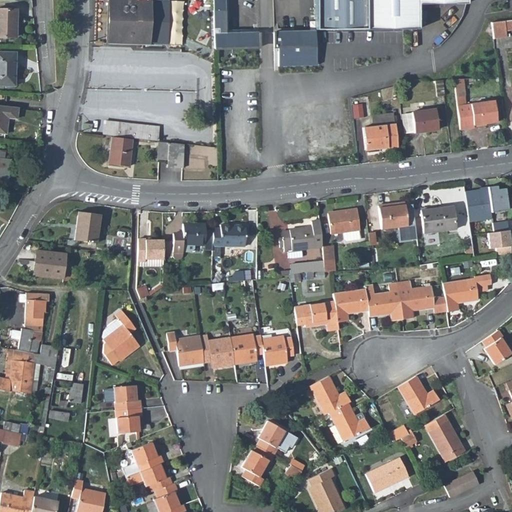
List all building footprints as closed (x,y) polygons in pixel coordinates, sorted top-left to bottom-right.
[(107,0),(106,43),(148,44),(149,0),(107,0)] [(224,0),(212,0),(214,48),(258,47),(258,33),(225,34),(224,0)] [(278,0),(278,15),(300,15),(300,0),(278,0)] [(314,0),(315,21),(315,30),(366,29),(419,29),(419,6),(467,4),(467,0),(314,0)] [(17,12),(0,10),(0,37),(16,39),(17,12)] [(507,32),(511,31),(511,19),(491,23),(493,40),(507,38),(507,32)] [(316,46),(315,30),(315,21),(309,21),(309,31),(273,32),(274,47),(278,47),(278,66),(316,65),(316,46)] [(16,55),(0,54),(0,86),(8,87),(9,73),(15,72),(16,55)] [(466,98),(464,81),(453,82),(456,99),(466,98)] [(467,105),(466,98),(456,99),(457,106),(467,105)] [(467,105),(457,106),(460,131),(474,130),(474,126),(497,123),(494,104),(471,106),(471,105),(467,105)] [(17,109),(0,107),(0,134),(7,135),(8,121),(16,122),(17,109)] [(361,107),(353,108),(355,119),(362,118),(361,107)] [(412,114),(415,134),(439,131),(436,111),(412,114)] [(372,116),(374,129),(394,126),(393,114),(372,116)] [(104,134),(158,141),(160,128),(105,121),(104,134)] [(364,130),(366,152),(399,148),(396,126),(394,126),(374,129),(364,130)] [(112,137),(109,164),(128,166),(131,139),(112,137)] [(167,169),(171,169),(172,145),(158,143),(157,162),(167,163),(167,169)] [(183,170),(184,145),(172,143),(172,145),(171,169),(183,170)] [(0,159),(0,155),(0,181),(7,183),(8,163),(0,161),(0,159)] [(465,190),(470,221),(493,219),(491,212),(509,209),(506,187),(498,188),(497,185),(465,190)] [(404,207),(404,204),(394,205),(395,207),(387,208),(387,206),(378,207),(380,231),(399,229),(400,243),(417,241),(413,206),(404,207)] [(422,212),(424,235),(455,231),(452,208),(422,212)] [(77,209),(73,237),(95,241),(100,213),(77,209)] [(327,215),(329,233),(343,232),(344,239),(346,241),(359,240),(357,210),(341,212),(341,214),(327,215)] [(301,251),(321,250),(321,247),(319,220),(310,221),(311,227),(289,229),(289,231),(290,238),(282,238),(282,242),(279,242),(280,249),(284,248),(284,252),(289,252),(301,251)] [(220,230),(212,230),(212,233),(212,240),(211,257),(220,257),(220,247),(244,248),(244,227),(220,226),(220,230)] [(182,246),(198,246),(198,227),(183,227),(183,236),(173,236),(173,242),(164,242),(163,258),(173,258),(174,260),(175,261),(177,262),(179,261),(180,260),(181,259),(182,257),(182,246)] [(205,240),(212,240),(212,233),(206,233),(205,227),(198,227),(198,246),(205,246),(205,240)] [(511,248),(510,230),(487,232),(490,249),(496,248),(498,255),(511,252),(511,248)] [(374,234),(368,235),(369,247),(379,246),(379,243),(375,244),(374,234)] [(146,259),(163,260),(163,258),(164,242),(164,241),(146,240),(146,239),(137,239),(136,262),(146,262),(146,259)] [(333,246),(321,247),(321,250),(322,262),(324,273),(332,273),(335,273),(333,246)] [(34,250),(31,274),(61,277),(64,253),(34,250)] [(302,259),(301,251),(289,252),(289,260),(302,259)] [(291,265),(292,276),(312,274),(324,273),(322,262),(291,265)] [(476,280),(444,285),(447,301),(449,313),(449,314),(460,311),(459,304),(480,301),(479,293),(478,289),(489,287),(493,286),(491,275),(476,278),(476,280)] [(413,284),(399,285),(404,319),(415,318),(414,311),(435,309),(435,308),(434,303),(432,288),(432,285),(426,286),(427,289),(414,290),(413,284)] [(140,297),(149,294),(147,285),(137,288),(140,297)] [(394,321),(404,319),(399,285),(389,286),(391,293),(375,296),(374,287),(367,288),(367,290),(370,311),(371,318),(393,314),(394,321)] [(349,315),(370,311),(367,290),(335,295),(336,303),(338,322),(349,321),(349,315)] [(48,293),(25,293),(25,294),(19,294),(19,301),(25,301),(24,327),(42,330),(42,312),(44,312),(44,302),(48,301),(48,293)] [(436,314),(449,313),(447,301),(438,303),(439,307),(435,308),(435,309),(436,314)] [(328,332),(339,330),(338,322),(336,303),(303,307),(296,308),(299,327),(305,326),(306,328),(327,325),(328,332)] [(102,341),(102,342),(104,345),(101,347),(100,353),(111,366),(117,360),(118,361),(139,345),(129,332),(134,328),(120,310),(114,315),(117,319),(122,324),(102,341)] [(100,338),(102,341),(122,324),(117,319),(103,331),(100,338)] [(40,342),(42,330),(24,327),(24,329),(22,329),(21,333),(12,332),(11,339),(19,341),(18,349),(36,352),(38,341),(40,342)] [(501,330),(488,336),(484,338),(487,345),(485,347),(492,364),(510,357),(503,339),(505,338),(501,330)] [(181,369),(206,365),(202,338),(178,342),(176,335),(168,336),(171,353),(178,352),(181,369)] [(258,355),(265,354),(263,340),(263,336),(255,338),(254,335),(232,339),(235,365),(259,362),(258,355)] [(214,369),(235,365),(232,339),(211,342),(210,336),(202,338),(206,365),(213,364),(214,369)] [(285,336),(263,340),(265,354),(267,366),(290,362),(289,357),(296,356),(293,338),(286,339),(285,336)] [(40,365),(54,367),(58,348),(41,345),(39,355),(13,350),(10,381),(5,379),(0,378),(0,391),(9,394),(10,392),(37,396),(40,365)] [(8,354),(5,379),(10,381),(13,350),(8,349),(8,354)] [(429,393),(418,374),(399,384),(416,413),(441,398),(436,389),(429,393)] [(340,395),(330,376),(310,387),(325,415),(330,412),(348,402),(351,400),(346,392),(340,395)] [(67,385),(66,393),(80,394),(81,386),(67,385)] [(112,387),(114,411),(140,408),(139,401),(135,401),(134,386),(112,387)] [(358,421),(348,402),(330,412),(337,428),(332,431),(341,445),(370,426),(363,417),(358,421)] [(140,417),(140,408),(114,411),(116,434),(138,432),(137,417),(140,417)] [(450,421),(445,412),(425,422),(448,461),(467,450),(450,421)] [(405,421),(389,429),(394,438),(401,435),(409,430),(405,421)] [(260,444),(257,450),(274,458),(277,452),(275,451),(283,435),(266,426),(257,443),(260,444)] [(418,437),(413,428),(409,430),(401,435),(406,444),(418,437)] [(17,446),(20,433),(3,430),(1,441),(1,443),(17,446)] [(127,477),(140,471),(160,462),(164,460),(161,453),(158,455),(151,441),(131,450),(136,462),(123,468),(127,477)] [(70,449),(81,451),(82,445),(72,442),(70,449)] [(270,466),(274,458),(257,450),(254,457),(251,455),(241,473),(246,476),(242,483),(260,492),(264,485),(258,481),(268,464),(270,466)] [(367,474),(377,491),(410,474),(401,457),(367,474)] [(167,476),(160,462),(140,471),(127,477),(131,486),(144,480),(147,486),(151,484),(153,491),(156,489),(173,481),(170,475),(167,476)] [(302,478),(306,472),(292,466),(285,476),(295,483),(302,478)] [(69,481),(76,482),(78,469),(71,468),(69,481)] [(313,490),(323,511),(346,511),(348,511),(334,480),(338,478),(334,470),(312,481),(316,489),(313,490)] [(443,486),(449,498),(478,484),(472,472),(443,486)] [(179,488),(176,480),(173,481),(156,489),(159,497),(155,499),(160,511),(162,511),(182,503),(176,490),(179,488)] [(84,484),(76,482),(73,500),(80,501),(78,511),(103,511),(106,495),(83,491),(84,484)] [(0,498),(0,511),(30,511),(33,499),(34,492),(27,491),(26,499),(1,494),(0,498)] [(56,511),(58,504),(33,499),(30,511),(56,511)] [(189,510),(185,502),(182,503),(162,511),(185,511),(189,510)]
